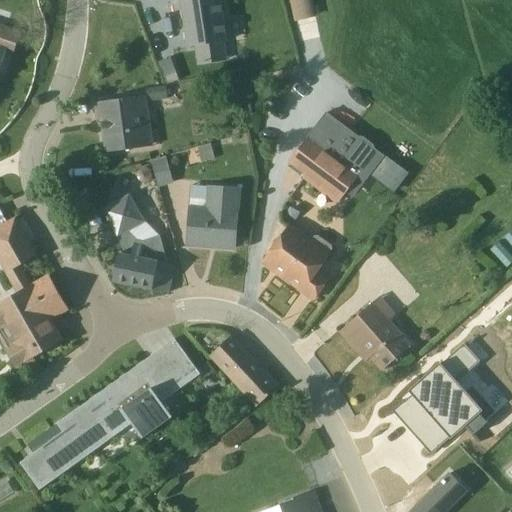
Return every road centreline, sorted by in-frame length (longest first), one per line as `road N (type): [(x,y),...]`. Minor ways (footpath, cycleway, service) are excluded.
road 1 (residential): [(78,0),(73,53),(36,138),(31,177),(119,335)]
road 2 (residential): [(119,335),(174,313),(244,320),(276,344),(312,390),(373,511)]
road 3 (residential): [(119,335),(0,424)]
